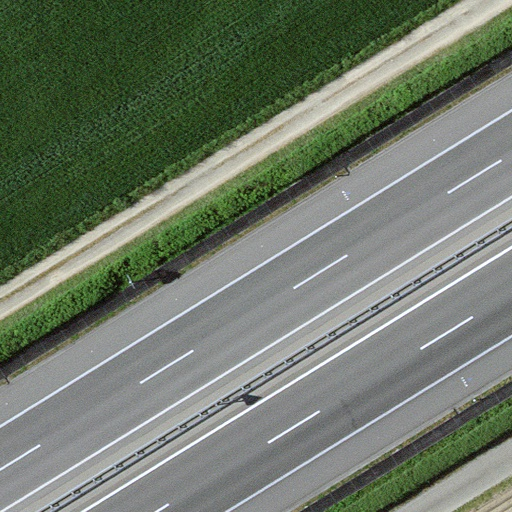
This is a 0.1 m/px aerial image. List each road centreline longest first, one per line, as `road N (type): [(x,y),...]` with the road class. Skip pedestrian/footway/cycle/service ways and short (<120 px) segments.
road 1 (motorway): [(511,153),(0,469)]
road 2 (track): [(488,0),(0,301)]
road 3 (motorway): [(155,511),(511,291)]
